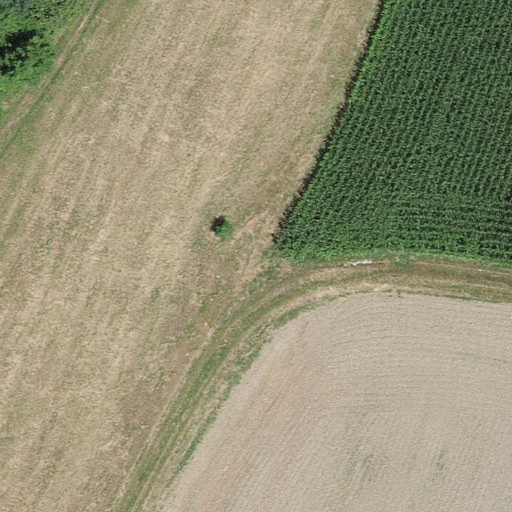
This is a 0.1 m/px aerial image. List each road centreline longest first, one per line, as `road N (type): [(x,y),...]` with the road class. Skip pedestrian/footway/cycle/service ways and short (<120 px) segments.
road 1 (track): [(121,511),(211,343),(276,296),(341,269),(431,262),(511,279)]
road 2 (track): [(89,0),(0,140)]
